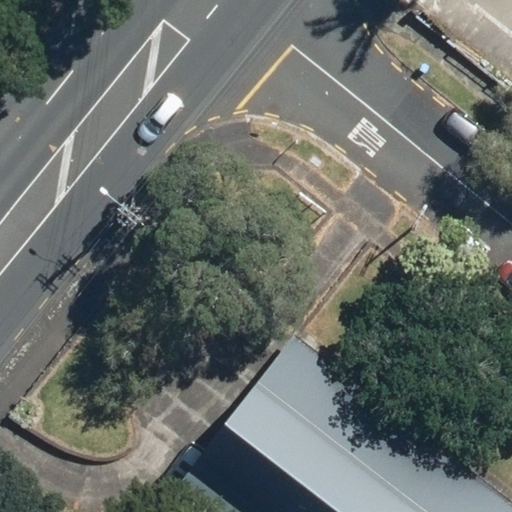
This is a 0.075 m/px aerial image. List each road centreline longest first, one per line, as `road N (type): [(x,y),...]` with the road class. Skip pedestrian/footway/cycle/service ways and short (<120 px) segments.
road 1 (residential): [(234,0),(511,213)]
road 2 (secondary): [(0,236),(183,0)]
